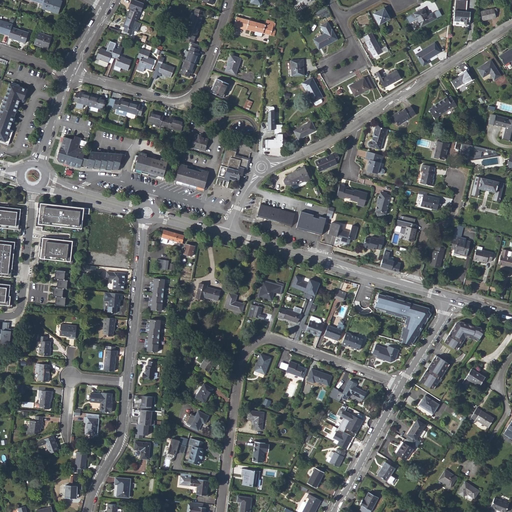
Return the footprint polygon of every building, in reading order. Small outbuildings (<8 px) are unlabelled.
[(44,0),(31,0),(39,2),(38,7),(42,8),(44,0)] [(46,9),(46,8),(51,10),(51,11),(58,14),(63,1),(60,0),(44,0),(42,8),(46,9)] [(137,20),(144,3),(136,0),(130,0),(129,6),(130,7),(126,16),(137,20)] [(455,0),(453,21),(464,22),(464,24),(469,24),(470,11),(466,11),(467,0),(463,0),(455,0)] [(201,25),(204,15),(202,14),(204,11),(196,7),(194,11),(193,11),(190,21),(201,25)] [(373,13),(379,24),(390,18),(388,14),(386,15),(382,8),(373,13)] [(428,15),(424,8),(414,13),(421,26),(436,18),(433,12),(428,15)] [(482,20),(496,17),(495,12),(497,11),(497,8),(480,11),(482,20)] [(122,26),(124,27),(123,30),(131,34),(132,30),(133,30),(137,20),(126,16),(122,26)] [(246,28),(269,34),(274,36),(275,32),(276,31),(276,30),(276,29),(273,28),(275,21),(266,19),(265,24),(236,16),(234,25),(246,28)] [(12,27),(14,20),(10,19),(9,22),(0,19),(0,32),(9,36),(12,27)] [(194,42),(201,25),(190,21),(186,31),(187,31),(184,39),(192,42),(194,42)] [(327,43),(327,44),(337,39),(332,29),(331,29),(327,21),(320,25),(324,33),(313,39),(318,48),(327,43)] [(25,43),(29,32),(12,27),(9,36),(8,38),(25,43)] [(47,49),(52,36),(38,32),(34,44),(47,49)] [(374,56),(382,52),(374,37),(371,32),(364,36),(366,40),(365,41),(374,56)] [(100,48),(96,58),(108,63),(111,56),(114,57),(117,49),(114,48),(115,43),(110,41),(107,50),(100,48)] [(423,65),(428,62),(426,60),(440,52),(434,43),(416,54),(423,65)] [(117,58),(115,65),(127,70),(131,60),(119,55),(122,47),(119,45),(117,49),(114,57),(117,58)] [(195,63),(199,53),(197,53),(199,49),(191,46),(189,50),(189,49),(185,59),(195,63)] [(145,67),(150,70),(151,68),(154,59),(148,57),(150,52),(140,48),(137,57),(141,58),(138,65),(137,69),(143,71),(145,67)] [(508,70),(511,67),(511,48),(506,52),(505,51),(502,53),(502,54),(499,56),(508,70)] [(225,71),(236,75),(241,58),(230,54),(228,59),(229,60),(229,63),(228,62),(225,71)] [(160,66),(159,69),(158,72),(170,77),(174,67),(162,62),(164,57),(160,56),(157,64),(160,66)] [(184,62),(181,69),(182,70),(181,73),(188,76),(190,72),(192,73),(195,63),(185,59),(182,58),(181,61),(184,62)] [(291,76),(304,75),(303,59),(290,60),(291,76)] [(482,78),(489,73),(494,80),(501,76),(491,60),(477,68),(482,78)] [(384,87),(401,79),(396,70),(384,77),(383,76),(380,70),(376,72),(384,87)] [(455,88),(464,83),(465,84),(472,80),(466,70),(458,74),(459,76),(450,81),(455,88)] [(363,77),(349,85),(354,96),(369,89),(370,91),(374,88),(368,76),(364,78),(363,77)] [(301,82),(312,103),(313,105),(315,106),(320,103),(321,101),(319,99),(322,97),(318,91),(319,90),(312,77),(301,82)] [(222,97),(228,83),(217,78),(210,92),(222,97)] [(28,89),(10,83),(0,112),(0,141),(9,145),(14,130),(10,129),(20,101),(23,102),(28,89)] [(87,105),(90,94),(80,91),(79,93),(76,92),(73,101),(77,102),(77,103),(87,105)] [(97,108),(98,108),(101,109),(104,100),(100,99),(101,97),(90,94),(87,105),(97,108)] [(435,120),(439,117),(438,116),(453,107),(453,108),(457,106),(451,96),(448,98),(447,97),(432,106),(432,108),(429,110),(435,120)] [(124,112),(126,112),(129,101),(119,98),(119,100),(115,99),(113,108),(116,109),(124,112)] [(249,109),(252,101),(247,99),(243,107),(249,109)] [(136,115),(137,115),(141,116),(143,107),(140,106),(140,104),(129,101),(126,112),(136,115)] [(393,119),(392,120),(392,121),(393,124),(395,124),(396,124),(397,126),(415,114),(410,106),(405,109),(396,114),(396,113),(391,116),(393,119)] [(167,117),(163,117),(164,115),(150,111),(147,122),(161,126),(161,125),(164,126),(167,117)] [(505,127),(503,139),(511,141),(511,119),(495,115),(493,124),(505,127)] [(168,127),(181,131),(184,120),(170,117),(170,118),(167,117),(164,126),(168,127)] [(294,130),(298,139),(316,130),(311,121),(294,130)] [(376,125),(375,126),(375,127),(371,141),(370,141),(369,141),(368,142),(368,143),(368,144),(368,145),(369,146),(380,149),(384,135),(386,136),(387,130),(380,128),(378,125),(376,125)] [(276,134),(277,140),(264,139),(263,147),(283,149),(282,129),(276,129),(276,134)] [(200,148),(205,149),(208,139),(198,136),(198,134),(195,133),(191,147),(200,149),(200,148)] [(60,158),(59,161),(63,162),(69,164),(74,165),(80,167),(81,166),(83,157),(85,150),(80,148),(78,148),(81,138),(75,136),(74,139),(71,138),(64,136),(60,148),(60,149),(59,150),(58,152),(57,157),(60,158)] [(444,159),(447,147),(448,147),(449,143),(436,140),(435,145),(436,145),(433,157),(444,159)] [(493,149),(462,142),(460,148),(460,149),(458,158),(461,159),(461,160),(478,157),(480,150),(488,152),(488,155),(493,154),(493,149)] [(229,179),(230,178),(231,178),(231,179),(235,181),(236,179),(239,180),(240,176),(240,175),(242,175),(243,174),(243,172),(245,173),(249,158),(235,154),(236,151),(228,149),(223,165),(222,165),(219,176),(229,179)] [(84,167),(84,165),(86,166),(93,168),(93,167),(100,168),(100,167),(105,169),(106,168),(112,169),(112,168),(118,170),(122,157),(123,157),(124,154),(122,154),(122,153),(116,153),(110,152),(104,152),(97,151),(91,151),(88,159),(83,157),(81,166),(84,167)] [(149,173),(156,175),(163,177),(168,159),(161,157),(160,159),(153,158),(146,156),(147,153),(146,153),(139,151),(134,169),(141,171),(149,173)] [(365,159),(369,160),(367,170),(378,174),(382,175),(384,174),(385,171),(383,169),(379,168),(381,163),(379,162),(381,157),(382,157),(382,156),(367,151),(365,159)] [(319,171),(337,163),(336,161),(338,160),(339,157),(337,152),(333,154),(333,153),(315,161),(319,171)] [(190,184),(197,186),(204,188),(209,171),(202,169),(201,169),(201,171),(194,169),(187,167),(188,165),(187,165),(180,163),(175,180),(183,182),(190,184)] [(434,173),(433,173),(435,167),(422,164),(421,170),(423,171),(420,183),(433,186),(433,184),(432,184),(433,181),(432,180),(432,178),(433,178),(434,173)] [(291,184),(292,186),(297,184),(296,182),(301,180),(304,179),(305,181),(310,179),(304,165),(298,168),(298,169),(287,174),(287,175),(291,184)] [(477,196),(479,188),(495,192),(493,200),(499,202),(504,183),(476,176),(471,195),(477,196)] [(345,198),(345,196),(351,198),(351,200),(359,202),(358,205),(364,206),(368,193),(356,190),(353,191),(345,189),(346,186),(340,184),(337,196),(345,198)] [(420,206),(437,210),(440,198),(432,197),(432,198),(430,197),(430,196),(427,195),(427,191),(424,190),(420,206)] [(378,201),(377,205),(375,213),(377,213),(376,215),(378,217),(381,218),(384,217),(384,215),(386,215),(391,196),(387,195),(386,197),(380,195),(379,195),(377,201),(378,201)] [(90,208),(43,204),(40,224),(84,228),(85,213),(90,214),(90,208)] [(295,213),(260,204),(257,216),(292,225),(295,213)] [(21,209),(0,206),(0,227),(18,229),(21,209)] [(326,218),(320,216),(319,217),(313,215),(314,214),(301,211),(296,227),(321,235),(326,218)] [(415,228),(416,224),(397,220),(396,226),(406,228),(403,239),(413,242),(415,233),(414,233),(415,228)] [(343,238),(342,242),(349,244),(350,240),(354,241),(357,228),(351,226),(350,232),(341,230),(342,226),(332,223),(328,235),(337,237),(337,236),(341,237),(343,238)] [(98,226),(92,247),(113,252),(119,231),(98,226)] [(182,243),(184,234),(164,229),(161,237),(160,241),(166,243),(167,238),(182,243)] [(74,241),(44,237),(42,258),(72,261),(74,241)] [(369,248),(371,249),(376,250),(376,249),(381,250),(384,238),(379,237),(378,239),(371,237),(371,240),(365,238),(365,242),(363,243),(362,246),(363,248),(367,249),(369,248)] [(454,249),(453,253),(460,255),(467,256),(470,241),(465,240),(465,238),(457,237),(456,240),(453,239),(451,248),(454,249)] [(15,242),(0,240),(0,275),(11,277),(13,262),(15,242)] [(182,253),(192,256),(194,246),(185,243),(185,244),(183,251),(182,253)] [(440,268),(444,248),(436,246),(435,250),(433,250),(430,265),(440,268)] [(487,262),(487,261),(491,262),(493,253),(482,250),(482,247),(477,246),(477,250),(476,250),(474,259),(487,262)] [(399,272),(401,263),(392,260),(388,259),(389,256),(390,257),(392,248),(385,247),(380,267),(399,272)] [(504,265),(503,267),(511,269),(511,264),(511,258),(507,257),(508,250),(502,249),(501,255),(500,255),(498,264),(504,265)] [(167,269),(168,260),(159,258),(157,268),(167,269)] [(67,272),(56,271),(55,279),(59,279),(58,287),(55,287),(54,296),(58,297),(57,305),(66,306),(67,297),(65,297),(66,289),(68,289),(69,280),(66,280),(67,272)] [(315,295),(321,282),(296,273),(292,286),(315,295)] [(106,275),(106,279),(113,280),(112,289),(123,290),(124,277),(106,275)] [(162,279),(151,277),(151,281),(148,281),(147,289),(150,290),(149,297),(146,297),(146,305),(148,305),(148,309),(158,310),(159,306),(160,307),(161,298),(160,298),(161,291),(162,291),(163,283),(162,282),(162,279)] [(258,295),(271,299),(273,292),(280,294),(283,284),(276,282),(276,283),(275,285),(262,281),(258,295)] [(10,285),(0,283),(0,304),(9,306),(10,296),(9,296),(10,285)] [(203,299),(204,296),(217,300),(220,290),(215,288),(215,290),(206,288),(207,286),(207,285),(199,283),(195,297),(203,299)] [(343,301),(346,293),(337,289),(334,298),(343,301)] [(105,292),(104,301),(109,301),(108,312),(116,313),(117,307),(118,307),(119,300),(122,300),(122,294),(105,292)] [(241,312),(244,303),(235,301),(237,295),(229,292),(224,307),(241,312)] [(402,342),(411,345),(417,336),(419,336),(420,331),(422,328),(421,327),(423,323),(425,323),(431,315),(431,314),(430,314),(428,315),(426,309),(428,308),(429,308),(428,306),(393,298),(394,297),(386,295),(386,296),(378,294),(377,298),(378,298),(377,303),(376,302),(375,307),(377,308),(386,310),(385,313),(402,317),(403,315),(407,316),(406,320),(405,324),(407,324),(406,328),(404,327),(403,327),(402,331),(403,331),(401,338),(403,338),(402,342)] [(263,319),(264,315),(260,314),(262,307),(255,305),(252,316),(263,319)] [(283,319),(283,318),(297,323),(300,314),(296,312),(286,309),(286,310),(280,308),(277,317),(283,319)] [(310,332),(316,335),(316,336),(319,337),(324,324),(321,322),(321,321),(321,320),(320,318),(312,315),(308,325),(306,331),(310,332)] [(102,321),(104,321),(105,321),(104,328),(103,333),(108,334),(107,335),(113,336),(113,330),(114,328),(115,323),(116,323),(116,318),(102,317),(102,321)] [(157,320),(147,319),(146,322),(144,322),(143,331),(145,331),(144,338),(142,338),(141,346),(144,347),(143,350),(154,352),(154,348),(156,348),(157,340),(155,340),(156,332),(158,332),(159,324),(157,324),(157,320)] [(465,336),(474,339),(475,337),(478,339),(484,330),(479,327),(459,321),(456,323),(444,342),(457,350),(465,336)] [(8,329),(9,323),(2,322),(2,329),(0,339),(0,342),(9,343),(10,335),(14,335),(15,330),(8,329)] [(66,336),(66,335),(69,335),(69,337),(69,338),(76,339),(77,326),(61,324),(60,332),(59,335),(66,336)] [(328,325),(324,335),(338,341),(342,330),(337,328),(328,325)] [(346,347),(346,345),(359,350),(363,339),(350,335),(351,334),(346,332),(341,345),(346,347)] [(49,351),(50,348),(50,342),(47,341),(47,337),(38,336),(37,340),(41,341),(41,347),(39,347),(39,353),(44,353),(44,355),(50,356),(50,351),(49,351)] [(377,356),(376,358),(382,360),(382,359),(391,362),(395,361),(399,350),(388,346),(387,348),(376,344),(372,354),(377,356)] [(106,349),(105,353),(104,370),(115,371),(116,361),(114,360),(115,356),(116,356),(117,356),(118,350),(114,350),(106,349)] [(208,371),(212,364),(214,365),(217,359),(207,354),(199,366),(208,371)] [(264,374),(270,358),(260,354),(254,370),(255,370),(257,371),(264,374)] [(436,385),(448,367),(446,366),(448,363),(447,363),(448,361),(446,360),(445,361),(436,355),(419,381),(431,388),(434,384),(436,385)] [(143,372),(142,377),(153,378),(154,366),(155,366),(156,361),(148,360),(148,365),(146,365),(145,370),(145,373),(144,372),(143,372)] [(303,377),(307,368),(298,365),(298,364),(290,360),(286,371),(303,377)] [(36,372),(39,373),(39,380),(43,380),(43,381),(49,382),(50,369),(49,369),(49,365),(37,364),(36,372)] [(314,382),(315,380),(328,385),(331,375),(312,368),(307,380),(314,382)] [(479,386),(485,377),(471,368),(466,377),(479,386)] [(346,400),(348,396),(349,396),(351,393),(363,399),(366,392),(355,387),(357,383),(349,379),(343,392),(343,393),(341,397),(346,400)] [(204,402),(212,388),(204,383),(195,396),(204,402)] [(23,385),(15,384),(14,392),(22,393),(23,385)] [(50,401),(50,398),(52,398),(53,392),(39,390),(39,397),(40,397),(39,407),(45,407),(44,409),(49,409),(50,401)] [(90,402),(100,403),(100,411),(112,412),(113,403),(111,402),(112,393),(102,392),(101,394),(90,393),(90,402)] [(142,395),(141,404),(140,404),(139,409),(141,409),(151,410),(152,401),(155,401),(155,396),(142,395)] [(430,416),(438,404),(425,395),(417,408),(430,416)] [(470,418),(470,419),(471,420),(474,421),(475,419),(488,427),(494,418),(478,408),(477,407),(472,415),(471,413),(469,417),(470,418)] [(150,424),(152,410),(151,410),(141,409),(140,423),(149,424),(150,424)] [(208,416),(198,410),(195,416),(191,414),(186,424),(198,430),(202,422),(205,423),(208,416)] [(253,429),(261,430),(263,412),(249,410),(248,419),(254,420),(255,420),(255,422),(254,421),(253,429)] [(349,420),(345,427),(356,433),(362,420),(343,410),(340,415),(349,420)] [(41,428),(41,426),(42,426),(43,426),(44,422),(42,422),(43,417),(35,416),(35,421),(30,420),(29,428),(27,428),(27,434),(33,435),(41,431),(41,428)] [(87,417),(84,417),(84,422),(86,422),(85,434),(97,435),(99,418),(87,417)] [(415,439),(416,440),(418,436),(419,435),(422,429),(425,425),(416,419),(411,428),(412,429),(408,434),(415,439)] [(136,433),(135,437),(142,438),(143,434),(148,434),(149,424),(140,423),(137,423),(136,427),(138,427),(137,433),(136,433)] [(337,444),(347,450),(354,437),(344,431),(342,435),(336,432),(333,437),(339,440),(337,444)] [(413,443),(415,439),(408,434),(405,438),(413,443)] [(54,439),(53,436),(43,439),(44,440),(37,442),(39,446),(47,443),(50,453),(59,450),(57,445),(54,439)] [(172,438),(167,453),(176,456),(178,451),(184,453),(189,438),(181,436),(180,440),(172,438)] [(189,444),(193,445),(188,461),(198,464),(200,458),(201,458),(202,453),(201,453),(203,448),(201,448),(202,441),(191,438),(189,444)] [(141,450),(140,458),(148,459),(150,443),(135,441),(134,449),(141,450)] [(264,451),(268,452),(269,444),(265,444),(265,443),(255,442),(252,461),(262,462),(264,451)] [(405,460),(413,448),(403,442),(395,454),(405,460)] [(338,467),(341,462),(340,461),(340,460),(341,461),(344,456),(343,456),(345,453),(337,449),(335,452),(334,452),(329,462),(338,467)] [(334,452),(331,450),(326,460),(329,462),(334,452)] [(84,469),(85,462),(86,462),(87,453),(77,451),(75,467),(74,472),(81,472),(81,468),(84,469)] [(387,481),(395,468),(385,462),(377,474),(387,481)] [(319,480),(320,481),(324,473),(315,468),(307,483),(315,487),(319,480)] [(257,486),(258,480),(259,471),(251,470),(247,469),(242,469),(241,475),(244,475),(245,475),(244,479),(243,479),(242,484),(257,486)] [(450,488),(457,477),(445,469),(438,480),(450,488)] [(206,494),(208,480),(198,478),(198,479),(191,478),(191,476),(180,474),(180,480),(183,484),(190,485),(190,484),(197,485),(196,493),(206,494)] [(129,491),(130,478),(115,477),(115,484),(117,484),(116,496),(129,497),(129,491)] [(465,481),(457,493),(464,497),(466,493),(474,498),(479,490),(471,485),(470,486),(468,485),(469,484),(465,481)] [(65,497),(77,498),(77,486),(66,485),(65,497)] [(371,510),(378,497),(368,492),(364,500),(362,499),(360,504),(362,505),(371,510)] [(302,511),(314,511),(320,500),(308,494),(306,497),(309,499),(307,503),(304,502),(303,502),(302,502),(298,510),(302,511)] [(240,502),(238,511),(249,511),(252,498),(237,496),(236,501),(240,502)] [(491,507),(503,511),(504,511),(509,503),(494,497),(491,507)] [(116,511),(117,508),(117,504),(108,503),(106,511),(116,511)]
